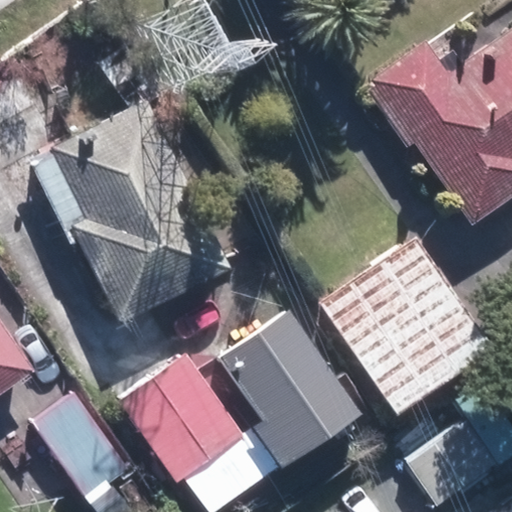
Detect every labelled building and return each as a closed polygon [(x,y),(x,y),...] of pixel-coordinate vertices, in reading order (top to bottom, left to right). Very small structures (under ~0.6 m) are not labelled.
[(511,23),(451,66),(428,33),(371,72),(471,216),(511,187),(511,23)] [(124,310),(235,257),(156,94),(46,147),(124,310)] [(419,224),(322,292),(400,402),(497,334),(419,224)] [(365,400),(294,299),(225,347),(267,406),(242,424),(188,346),(121,393),(178,474),(187,468),(213,507),(365,400)] [(0,386),(36,360),(0,309),(0,386)] [(511,411),(485,373),(457,393),(471,413),(409,456),(438,497),(499,454),(503,460),(511,453),(511,411)] [(78,385),(37,413),(89,491),(131,463),(78,385)] [(511,511),(511,491),(483,511),(511,511)]
